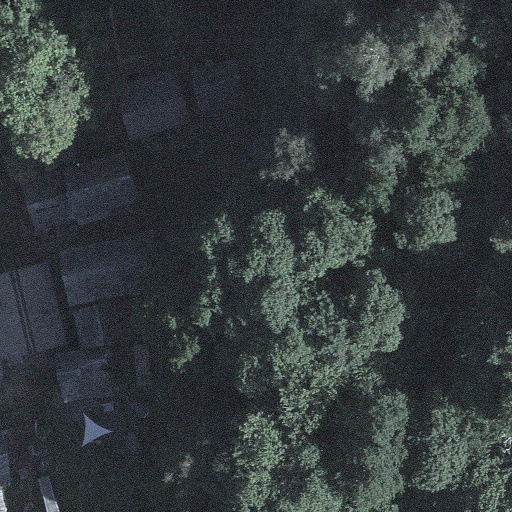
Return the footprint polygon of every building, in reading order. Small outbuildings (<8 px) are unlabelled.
[(233,60),(188,75),(200,112),(245,98),(233,60)] [(174,71),(110,90),(126,141),(189,122),(174,71)] [(118,151),(16,188),(34,237),(136,201),(118,151)] [(147,230),(53,255),(78,350),(118,339),(108,300),(162,286),(147,230)] [(0,362),(65,348),(47,266),(0,275),(0,362)] [(18,467),(43,463),(38,422),(13,425),(18,467)] [(0,435),(0,511),(6,511),(1,491),(13,488),(0,435)]
